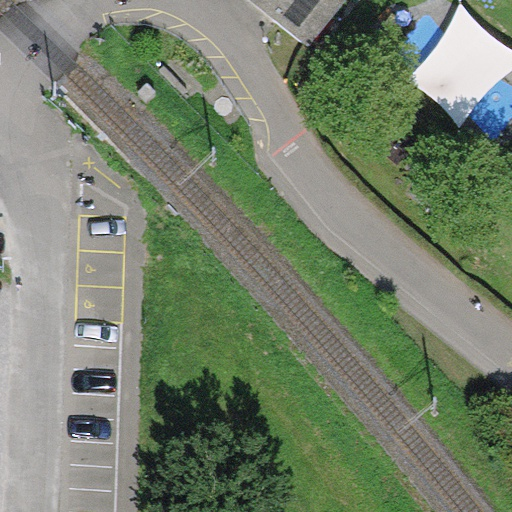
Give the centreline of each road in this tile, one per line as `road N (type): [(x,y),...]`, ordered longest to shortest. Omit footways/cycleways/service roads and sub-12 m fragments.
road 1 (unclassified): [(511,353),(292,149),(257,73),(215,15),(185,0)]
road 2 (unclassified): [(30,511),(42,166),(0,102)]
road 3 (unclassified): [(92,0),(0,85)]
